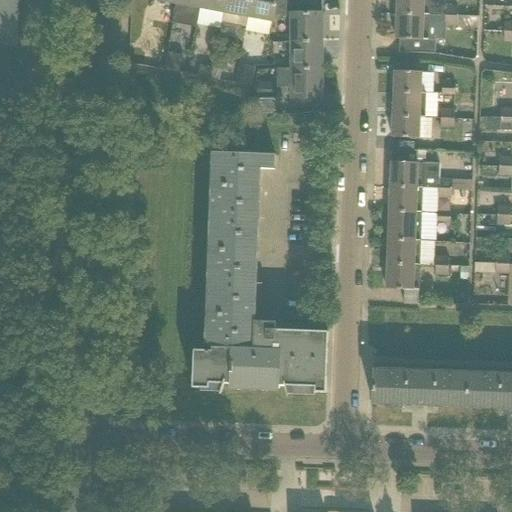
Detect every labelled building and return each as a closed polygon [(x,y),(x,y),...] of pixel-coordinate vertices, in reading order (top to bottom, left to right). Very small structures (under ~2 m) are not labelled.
[(18,0),(0,0),(0,46),(17,47),(18,0)] [(176,0),(176,5),(200,9),(201,0),(176,0)] [(201,0),(200,9),(224,14),(226,0),(201,0)] [(226,0),(224,14),(248,18),(251,0),(226,0)] [(276,5),(276,0),(251,0),(248,18),(272,23),(274,16),(276,5)] [(445,0),(397,0),(397,15),(429,16),(445,16),(458,17),(458,8),(446,8),(445,0)] [(276,5),(274,16),(287,16),(287,5),(276,5)] [(291,14),(291,42),(322,42),(322,14),(291,14)] [(435,54),(436,40),(428,39),(429,16),(397,15),(396,40),(400,40),(399,53),(435,54)] [(458,26),(458,17),(445,16),(445,25),(458,26)] [(322,42),(291,42),(291,70),(323,70),(322,42)] [(211,79),(213,68),(200,65),(198,76),(211,79)] [(252,86),(255,68),(239,65),(236,83),(252,86)] [(323,70),(291,70),(278,70),(278,88),(291,87),(291,98),(323,98),(323,70)] [(422,73),(394,72),(394,93),(421,94),(421,93),(422,73)] [(274,96),(274,83),(257,82),(257,87),(257,93),(258,93),(258,95),(257,95),(257,96),(258,96),(274,96)] [(442,85),(442,95),(455,95),(456,85),(442,85)] [(421,94),(394,93),(393,117),(420,118),(425,119),(426,93),(421,93),(421,94)] [(441,119),(454,119),(454,110),(441,110),(441,119)] [(501,118),(511,118),(511,110),(501,110),(501,118)] [(393,117),(392,138),(419,139),(420,118),(393,117)] [(511,118),(501,118),(501,119),(480,118),(480,124),(489,125),(489,129),(491,129),(501,130),(501,131),(511,131),(511,118)] [(454,119),(441,119),(441,129),(454,130),(454,119)] [(392,150),(391,163),(390,187),(422,189),(439,189),(452,190),(453,190),(453,180),(439,180),(440,164),(417,163),(417,151),(392,150)] [(303,394),(326,394),(329,333),(276,331),(276,319),(267,319),(267,320),(256,322),(255,322),(260,169),(274,170),(275,170),(276,156),(275,156),(213,153),(206,351),(194,351),(193,388),(209,389),(209,384),(223,385),(221,393),(222,393),(225,385),(230,385),(230,387),(232,387),(232,385),(278,387),(278,389),(280,389),(280,387),(285,387),(287,396),(288,395),(303,395),(303,394)] [(500,167),(511,167),(511,157),(500,157),(500,167)] [(511,172),(511,167),(500,167),(499,177),(511,178),(511,172)] [(421,213),(422,189),(390,187),(389,212),(421,213)] [(452,190),(439,189),(438,198),(451,198),(452,190)] [(498,216),(511,216),(511,208),(498,207),(498,216)] [(388,240),(420,241),(431,241),(432,213),(421,213),(389,212),(388,240)] [(451,223),(451,214),(438,214),(437,222),(451,223)] [(497,225),(510,225),(511,216),(498,216),(497,225)] [(387,265),(419,266),(420,241),(388,240),(387,265)] [(497,254),(496,265),(509,265),(510,255),(497,254)] [(436,266),(449,267),(449,258),(436,258),(436,266)] [(387,265),(386,290),(418,291),(419,266),(387,265)] [(509,265),(496,265),(496,274),(509,275),(509,265)] [(449,275),(449,267),(436,266),(435,275),(449,275)] [(469,268),(461,267),(460,280),(469,280),(469,268)] [(372,404),(400,405),(467,407),(469,371),(374,368),(372,404)] [(467,407),(511,409),(511,372),(469,371),(467,407)]
